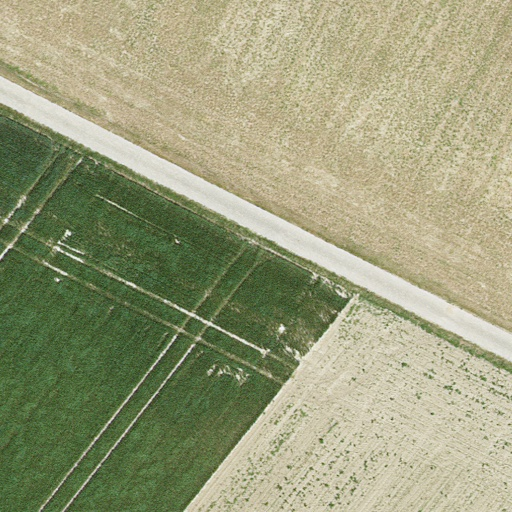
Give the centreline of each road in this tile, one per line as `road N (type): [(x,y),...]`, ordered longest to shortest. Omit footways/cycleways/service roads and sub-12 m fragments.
road 1 (track): [(511,350),(0,92)]
road 2 (motorway): [(0,340),(171,268),(511,104)]
